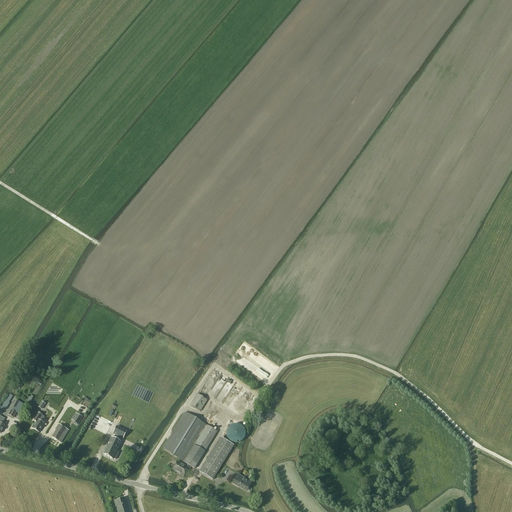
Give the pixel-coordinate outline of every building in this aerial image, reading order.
[(270,375),(277,365),(255,350),(250,358),(239,350),(232,360),(263,381),(264,378),(263,377),(267,372),(270,375)] [(230,389),(233,384),(229,380),(225,385),(230,389)] [(200,412),(206,400),(197,395),(190,406),(200,412)] [(13,408),(11,410),(8,415),(13,418),(16,413),(18,414),(20,411),(20,410),(23,405),(15,401),(11,407),(13,408)] [(39,421),(42,416),(41,415),(41,414),(39,412),(38,413),(33,421),(36,422),(34,425),(34,424),(32,427),(32,428),(32,429),(39,433),(44,424),(41,422),(39,421)] [(185,413),(162,449),(184,462),(191,467),(194,469),(194,468),(217,432),(185,413)] [(74,421),(73,422),(77,425),(82,417),(79,415),(78,415),(77,418),(76,418),(74,421)] [(56,431),(52,438),(60,443),(68,431),(58,425),(55,430),(56,431)] [(113,434),(123,439),(126,432),(116,427),(113,434)] [(111,438),(103,455),(113,460),(113,459),(116,461),(119,456),(115,454),(121,443),(111,438)] [(177,462),(172,470),(176,472),(177,471),(184,475),(188,469),(189,470),(191,467),(184,462),(182,465),(177,462)] [(212,480),(219,469),(212,464),(205,476),(212,480)] [(246,491),(251,483),(237,475),(232,484),(246,491)] [(117,511),(128,511),(124,498),(114,502),(117,511)]
